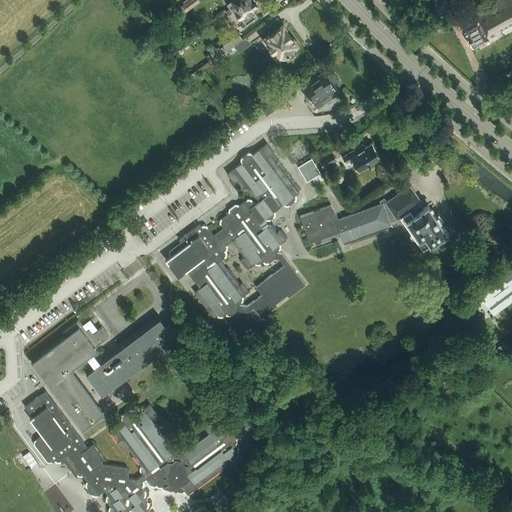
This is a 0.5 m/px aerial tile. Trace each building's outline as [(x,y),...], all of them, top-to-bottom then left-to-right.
[(185,13),(202,0),(188,0),(180,6),(185,13)] [(251,8),(256,4),(255,2),(256,1),(255,0),(239,0),(230,7),(225,10),(228,14),(233,11),(235,9),(243,20),(245,23),(257,15),(254,12),(251,8)] [(476,17),(462,25),(468,36),(468,38),(467,40),(469,44),(472,45),(473,46),(487,38),(489,41),(511,28),(511,0),(497,0),(474,13),(476,17)] [(292,48),(297,44),(296,42),(296,41),(294,38),(292,37),(283,24),(264,38),(279,58),(284,54),(288,59),(296,53),(292,48)] [(235,46),(244,40),(239,34),(221,48),(220,46),(211,53),(217,60),(235,46)] [(245,38),(244,40),(235,46),(239,51),(241,53),(251,45),(245,38)] [(309,98),(337,78),(336,77),(337,77),(337,76),(335,75),(332,74),(330,74),(328,75),(325,71),(303,87),(307,92),(305,94),(308,98),(309,98)] [(337,79),(337,78),(309,98),(309,99),(308,99),(311,103),(314,101),(318,107),(340,92),(337,88),(339,86),(339,83),(339,81),(338,79),(338,78),(337,79)] [(260,106),(261,107),(257,109),(262,116),(266,113),(267,114),(297,92),(291,83),(260,106)] [(227,121),(219,127),(224,133),(232,127),(227,121)] [(219,222),(223,227),(213,234),(207,226),(206,225),(203,225),(201,226),(200,223),(179,239),(184,245),(165,259),(178,276),(186,269),(200,287),(194,291),(207,308),(203,311),(210,320),(217,315),(218,316),(221,316),(226,313),(227,315),(230,315),(231,314),(237,309),(246,311),(251,306),(259,317),(275,304),(274,302),(285,294),(287,296),(304,283),(282,253),(281,252),(276,251),(280,248),(281,245),(280,244),(286,239),(279,229),(276,232),(270,223),(263,228),(259,222),(264,218),(265,219),(269,219),(275,215),(275,212),(274,210),(283,203),(284,205),(288,205),(294,200),(296,199),(296,196),(295,195),(299,192),(271,155),(274,152),(267,142),(252,153),(251,152),(248,152),(247,153),(242,156),(241,157),(240,160),(241,162),(227,173),(234,182),(237,180),(244,189),(247,187),(255,196),(259,201),(255,204),(251,198),(248,198),(220,219),(219,222)] [(359,169),(368,164),(368,165),(372,163),(371,162),(380,156),(375,148),(376,147),(373,142),(366,147),(364,144),(343,157),(347,163),(353,159),(359,169)] [(332,151),(320,159),(325,167),(337,159),(332,151)] [(321,173),(312,158),(298,166),(307,181),(312,178),(321,173)] [(321,173),(312,178),(316,185),(325,180),(321,173)] [(413,239),(417,239),(423,249),(447,232),(439,220),(442,219),(437,211),(434,213),(428,204),(423,208),(419,203),(421,202),(408,182),(399,188),(401,191),(387,201),(383,196),(378,199),(381,204),(346,217),(339,218),(331,204),(300,215),(309,241),(339,231),(342,240),(353,238),(391,224),(390,219),(396,217),(398,219),(401,217),(412,232),(411,235),(413,239)] [(511,265),(484,287),(490,294),(482,300),(493,315),(511,300),(511,265)] [(63,330),(66,335),(32,360),(82,427),(103,412),(71,369),(87,356),(94,366),(86,372),(102,394),(174,339),(172,337),(178,332),(169,320),(165,324),(160,317),(100,362),(93,352),(96,349),(94,346),(109,336),(102,326),(93,333),(89,328),(86,330),(78,319),(63,330)] [(150,511),(147,507),(148,506),(149,502),(144,496),(145,495),(146,491),(142,486),(143,485),(144,481),(143,480),(146,478),(151,484),(152,485),(155,486),(156,485),(157,486),(161,487),(162,488),(163,487),(165,486),(166,488),(182,490),(184,488),(187,494),(230,462),(233,465),(242,458),(237,451),(238,450),(239,447),(235,443),(237,442),(237,439),(236,437),(232,431),(231,431),(230,430),(227,429),(226,430),(223,426),(219,425),(218,426),(213,420),(204,427),(209,433),(184,452),(184,451),(183,450),(176,449),(175,450),(174,450),(150,417),(157,412),(150,403),(143,408),(142,407),(139,406),(134,410),(133,408),(130,408),(129,409),(123,413),(123,414),(121,415),(121,418),(122,419),(118,422),(117,426),(118,427),(111,432),(118,441),(122,439),(141,465),(140,466),(140,469),(143,474),(137,479),(128,477),(129,469),(128,467),(103,463),(101,460),(104,457),(93,443),(88,447),(45,390),(25,406),(32,416),(30,418),(42,434),(36,439),(52,461),(55,460),(56,461),(60,461),(61,460),(61,461),(65,458),(78,475),(81,476),(82,475),(90,484),(86,487),(92,494),(95,491),(98,495),(104,490),(107,495),(106,496),(106,500),(110,506),(109,507),(108,511),(109,511),(150,511)] [(23,455),(32,468),(38,463),(29,451),(23,455)]
